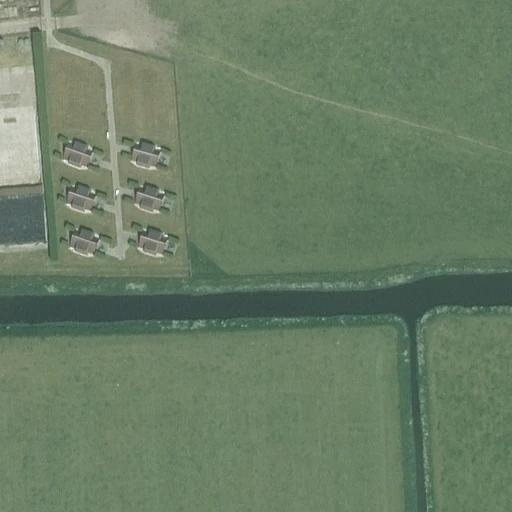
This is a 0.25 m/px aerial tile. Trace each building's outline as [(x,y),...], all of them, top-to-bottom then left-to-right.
[(69,144),(63,160),(69,162),(68,165),(81,170),(82,167),(88,169),(93,152),(87,150),(89,146),(77,142),(76,146),(69,144)] [(143,147),(136,145),(131,161),(138,163),(137,166),(149,170),(150,167),(156,169),(160,152),(155,150),(155,146),(144,143),(143,147)] [(78,190),(72,188),(66,204),(73,206),(73,209),(84,213),(85,210),(91,212),(96,195),(90,193),(91,190),(79,186),(78,190)] [(146,191),(140,189),(135,204),(141,205),(140,209),(152,213),(153,210),(159,213),(164,196),(158,194),(160,190),(148,186),(146,191)] [(82,234),(76,232),(70,247),(76,249),(75,252),(87,257),(88,254),(94,256),(99,240),(94,238),(95,234),(83,230),(82,234)] [(150,234),(144,232),(139,247),(145,249),(144,253),(156,257),(157,254),(163,256),(168,239),(162,238),(163,234),(152,230),(150,234)]
